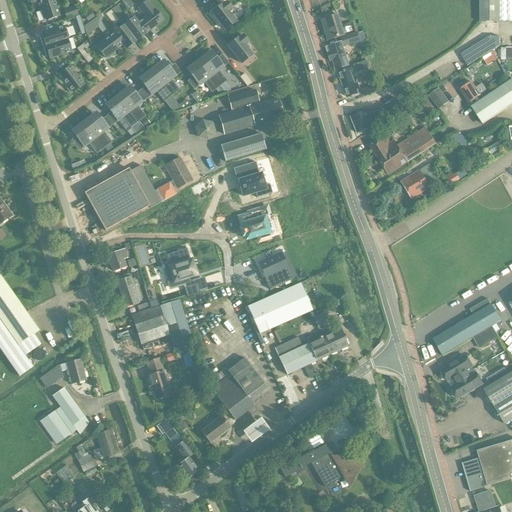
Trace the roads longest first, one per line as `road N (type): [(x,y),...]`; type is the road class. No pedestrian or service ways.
road 1 (unclassified): [(166,504),(194,493),(365,369),(403,352)]
road 2 (unclassified): [(166,504),(80,250)]
road 3 (tertiary): [(293,0),(371,249)]
road 4 (residential): [(229,278),(227,250),(205,236),(132,237),(80,250)]
road 5 (unclassified): [(371,249),(511,159)]
road 6 (tertiary): [(403,352),(446,511)]
road 7 (residential): [(41,131),(161,37)]
road 8 (unclassified): [(41,131),(0,0)]
road 9 (unclassified): [(80,250),(41,131)]
